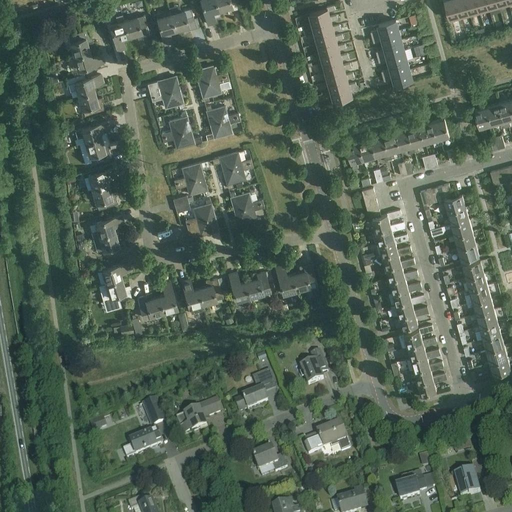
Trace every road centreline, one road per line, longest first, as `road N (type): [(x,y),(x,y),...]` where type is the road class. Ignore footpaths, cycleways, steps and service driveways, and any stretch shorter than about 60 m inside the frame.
road 1 (unclassified): [(335,234),(166,259),(147,246),(128,74),(278,27)]
road 2 (residential): [(511,153),(414,180),(407,192),(467,405)]
road 3 (residential): [(376,381),(169,463),(190,511)]
road 4 (residential): [(335,234),(278,27)]
road 5 (primary): [(32,511),(0,322)]
road 6 (residential): [(376,381),(335,234)]
road 7 (residential): [(467,405),(395,421),(376,381)]
